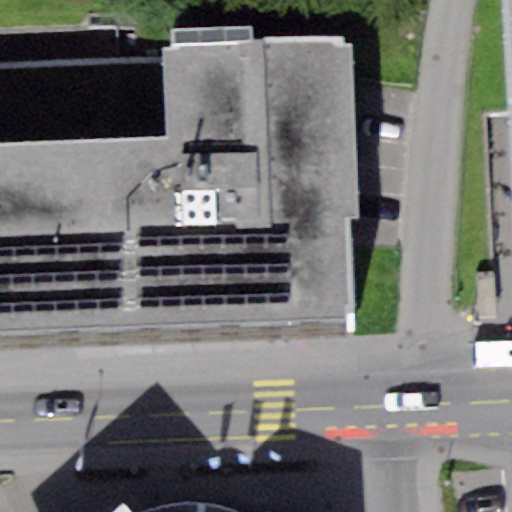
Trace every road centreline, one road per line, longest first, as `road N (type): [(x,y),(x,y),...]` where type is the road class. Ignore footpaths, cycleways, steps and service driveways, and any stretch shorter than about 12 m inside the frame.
road 1 (residential): [(404,402),(456,0)]
road 2 (secondary): [(404,402),(0,418)]
